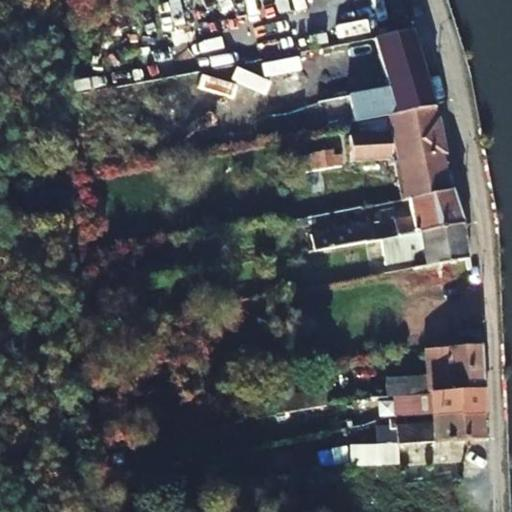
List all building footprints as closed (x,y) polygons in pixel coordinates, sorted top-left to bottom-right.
[(398,0),(342,0),(348,19),(376,12),(381,32),(406,27),(398,0)] [(288,31),(318,24),(313,6),(283,13),(288,31)] [(357,103),(361,126),(432,113),(408,35),(383,40),(399,93),(357,103)] [(301,50),(308,48),(307,40),(300,42),(301,50)] [(390,165),(397,163),(441,155),(432,113),(361,126),(363,136),(351,139),(351,163),(389,160),(390,165)] [(306,176),(344,167),(343,161),(336,162),(334,155),(304,160),(306,176)] [(441,155),(397,163),(405,201),(448,193),(448,190),(441,155)] [(466,227),(451,199),(407,205),(410,217),(381,223),(385,243),(411,238),(424,235),(466,227)] [(385,243),(381,223),(360,227),(359,224),(306,233),(310,256),(385,243)] [(424,235),(430,268),(470,260),(468,231),(466,227),(424,235)] [(411,238),(385,243),(389,258),(414,252),(411,238)] [(416,375),(358,389),(362,406),(424,396),(476,390),(474,347),(416,351),(416,375)] [(272,409),(324,407),(323,389),(272,391),(272,409)] [(424,396),(425,412),(478,411),(476,390),(424,396)] [(478,421),(478,411),(425,412),(426,421),(478,421)] [(479,442),(478,421),(426,421),(379,425),(379,436),(390,436),(391,448),(479,442)]
